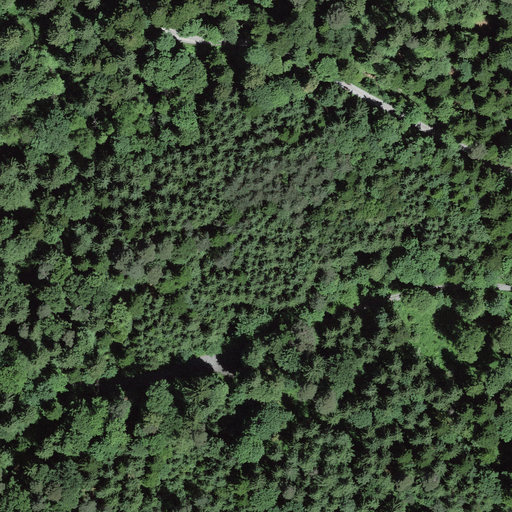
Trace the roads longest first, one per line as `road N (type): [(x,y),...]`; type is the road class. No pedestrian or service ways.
road 1 (track): [(511,285),(400,295),(150,374),(0,383)]
road 2 (track): [(511,172),(269,49),(176,38),(145,0)]
road 3 (track): [(227,352),(243,381),(333,459),(433,511)]
road 4 (track): [(113,380),(22,460)]
